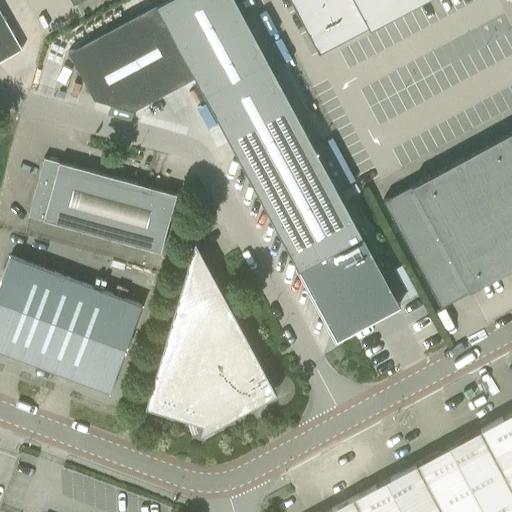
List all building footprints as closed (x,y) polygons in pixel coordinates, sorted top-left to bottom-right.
[(132,109),(163,92),(195,75),(204,91),(241,160),(336,338),(352,329),(372,318),(397,305),(400,304),(236,0),(161,0),(68,50),(94,97),(132,109)] [(290,0),(319,53),(417,0),(290,0)] [(6,20),(0,23),(0,42),(14,34),(6,20)] [(0,62),(23,50),(14,34),(0,42),(0,62)] [(511,128),(412,183),(384,199),(442,305),(470,289),(511,266),(511,128)] [(160,251),(176,193),(44,157),(28,215),(160,251)] [(270,379),(238,321),(195,240),(145,406),(203,423),(200,433),(200,434),(264,399),(270,379)] [(0,349),(109,390),(135,321),(141,304),(10,255),(0,282),(0,349)] [(511,511),(511,411),(499,419),(480,429),(462,439),(434,454),(417,463),(400,472),(372,487),(355,496),(338,505),(325,511),(511,511)]
